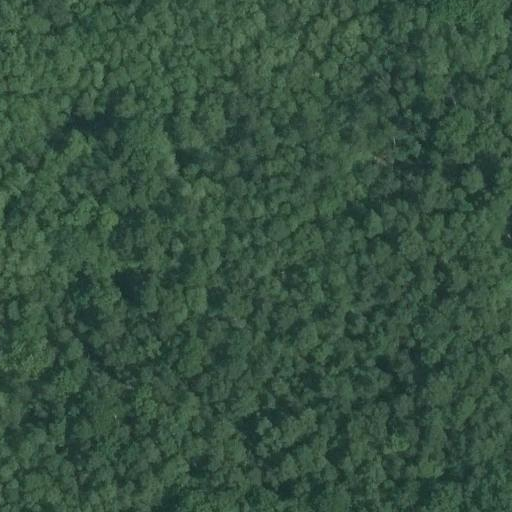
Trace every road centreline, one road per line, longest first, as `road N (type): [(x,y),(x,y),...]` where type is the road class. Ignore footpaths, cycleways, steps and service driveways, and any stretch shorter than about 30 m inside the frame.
road 1 (track): [(0,499),(511,481)]
road 2 (track): [(176,98),(194,492)]
road 3 (track): [(490,0),(511,212)]
